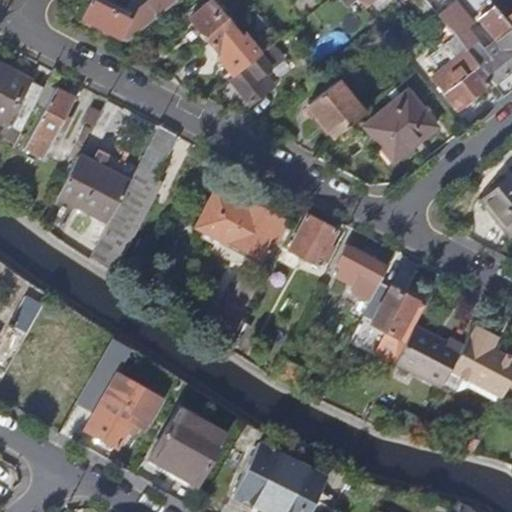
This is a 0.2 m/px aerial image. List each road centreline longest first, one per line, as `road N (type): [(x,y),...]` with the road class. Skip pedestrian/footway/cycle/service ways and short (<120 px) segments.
road 1 (residential): [(5,26),(378,220)]
road 2 (residential): [(378,220),(511,113)]
road 3 (residential): [(378,220),(511,289)]
